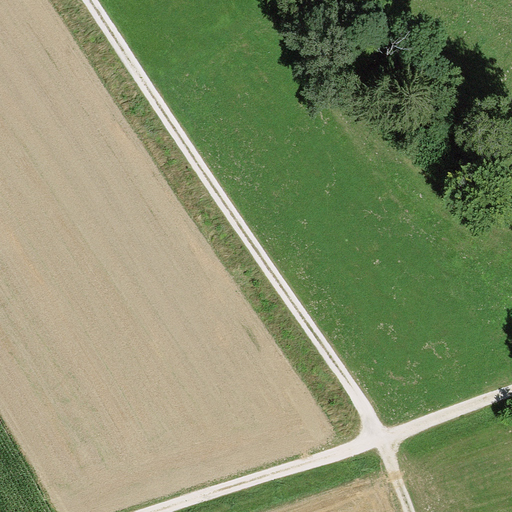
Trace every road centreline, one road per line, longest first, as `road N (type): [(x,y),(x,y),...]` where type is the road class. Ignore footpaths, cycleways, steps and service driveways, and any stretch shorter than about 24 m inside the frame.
road 1 (track): [(87,0),(378,437),(406,511)]
road 2 (track): [(148,511),(511,388)]
